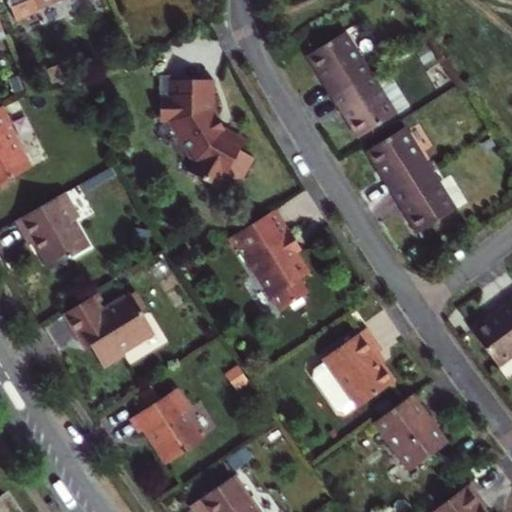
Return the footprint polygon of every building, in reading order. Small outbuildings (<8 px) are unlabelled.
[(3,0),(15,27),(37,18),(35,14),(68,0),(80,0),(82,2),(85,0),(3,0)] [(321,83),(331,99),(370,75),(344,34),(306,59),(321,83)] [(60,90),(74,84),(66,67),(53,72),(60,90)] [(370,75),(331,99),(345,121),(358,142),(397,117),(370,75)] [(243,143),(224,130),(217,118),(212,118),(215,80),(170,77),(169,97),(161,96),(160,115),(171,115),(170,120),(188,153),(195,158),(187,169),(214,187),(219,179),(228,186),(236,184),(252,160),(238,151),(243,143)] [(0,190),(27,177),(30,167),(12,134),(13,127),(4,109),(0,110),(0,190)] [(381,178),(392,196),(431,171),(405,129),(366,154),(381,178)] [(431,171),(392,196),(407,219),(420,239),(459,215),(431,171)] [(50,275),(92,251),(76,223),(81,221),(71,202),(66,205),(63,198),(16,225),(30,250),(37,245),(40,250),(42,254),(40,255),(50,275)] [(287,234),(273,211),(227,240),(250,277),(256,279),(277,312),(302,296),(303,289),(297,280),(309,272),(302,260),(294,248),(286,253),(283,248),(285,247),(280,239),(287,234)] [(132,295),(104,313),(99,305),(95,298),(66,315),(82,341),(87,338),(93,348),(106,368),(127,356),(125,353),(156,334),(132,295)] [(103,302),(99,295),(95,298),(99,305),(103,302)] [(475,331),(503,367),(511,360),(511,306),(510,304),(493,317),(475,331)] [(380,353),(364,331),(321,362),(323,364),(312,372),(311,380),(334,412),(340,414),(352,406),(354,410),(390,386),(378,369),(371,359),(376,356),(380,353)] [(85,345),(88,351),(93,348),(87,338),(82,341),(85,345)] [(376,356),(371,359),(378,369),(383,365),(380,360),(376,356)] [(185,416),(192,411),(178,390),(133,421),(142,434),(148,429),(153,436),(157,442),(154,445),(168,466),(204,442),(185,416)] [(427,427),(424,422),(429,419),(412,396),(375,424),(410,471),(447,444),(437,430),(430,430),(427,427)] [(262,511),(236,476),(193,508),(196,511),(262,511)] [(483,511),(485,510),(467,487),(434,511),(483,511)] [(8,501),(0,506),(0,511),(13,511),(15,511),(8,501)]
